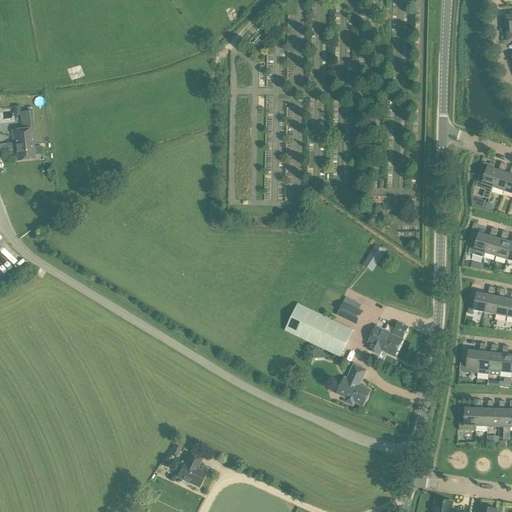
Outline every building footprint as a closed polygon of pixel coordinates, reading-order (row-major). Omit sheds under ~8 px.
[(253,47),(259,52),(265,45),(259,40),(253,47)] [(32,112),(21,113),(22,121),(33,120),(32,112)] [(14,144),(6,145),(7,150),(17,149),(18,161),(35,160),(33,145),(36,145),(34,129),(23,130),(19,131),(18,130),(15,130),(14,131),(12,131),(14,144)] [(482,199),(489,201),(498,173),(493,171),(493,168),(483,165),(475,189),(485,192),(482,199)] [(506,166),(501,165),(498,173),(493,189),(503,193),(509,176),(503,174),(506,166)] [(511,168),(509,176),(503,193),(511,196),(511,168)] [(472,198),(473,206),(483,209),(485,203),(472,198)] [(485,255),(496,258),(501,241),(500,241),(495,240),(497,232),(492,230),(489,238),(490,238),(485,255)] [(478,236),(474,235),(468,255),(484,260),(490,238),(489,238),(484,237),(485,234),(479,233),(478,236)] [(508,235),(503,233),(500,241),(501,241),(496,258),(507,262),(511,245),(511,244),(506,243),(508,235)] [(376,245),(366,261),(374,266),(385,251),(376,245)] [(495,290),(489,289),(488,297),(485,314),(496,317),(499,299),(493,298),(495,290)] [(506,292),(501,291),(499,299),(496,317),(507,319),(511,302),(510,301),(505,300),(506,292)] [(488,297),(482,296),(483,293),(477,292),(474,308),(470,307),(468,315),(473,316),(473,312),(485,314),(488,297)] [(343,302),(337,315),(355,323),(361,311),(358,309),(343,302)] [(298,304),(285,331),(303,339),(304,339),(340,357),(353,330),(299,304),(298,304)] [(408,327),(397,322),(397,323),(395,322),(393,327),(394,328),(392,334),(376,326),(367,344),(369,345),(367,349),(379,354),(381,350),(394,356),(408,327)] [(486,346),(481,345),(480,354),(478,374),(489,375),(491,355),(485,354),(486,346)] [(491,355),(489,375),(500,377),(501,374),(503,356),(502,356),(497,356),(498,347),(492,347),(491,355)] [(509,348),(503,348),(502,356),(503,356),(501,374),(511,375),(511,357),(508,357),(509,348)] [(474,350),(469,350),(467,366),(460,365),(460,373),(478,375),(478,374),(480,354),(474,353),(474,350)] [(347,381),(345,380),(337,396),(346,400),(346,402),(346,404),(351,407),(354,406),(355,404),(363,408),(364,405),(366,403),(367,402),(368,400),(369,398),(368,396),(370,392),(359,387),(361,383),(367,372),(354,367),(347,381)] [(482,402),(477,402),(476,411),(477,411),(476,428),(488,429),(488,411),(482,411),(482,402)] [(494,403),(488,403),(488,411),(488,429),(499,429),(500,411),(499,411),(494,411),(494,403)] [(500,411),(499,429),(510,429),(511,412),(505,412),(505,403),(500,403),(499,411),(500,411)] [(460,433),(476,433),(476,428),(477,411),(476,411),(471,411),(471,408),(465,408),(465,411),(460,411),(460,433)] [(175,445),(172,452),(178,455),(182,448),(175,445)] [(198,489),(204,474),(196,471),(201,459),(189,453),(183,465),(182,464),(176,479),(181,481),(180,484),(187,487),(188,485),(198,489)] [(454,511),(453,509),(451,509),(452,505),(437,503),(436,505),(435,506),(434,510),(435,511),(454,511)]
